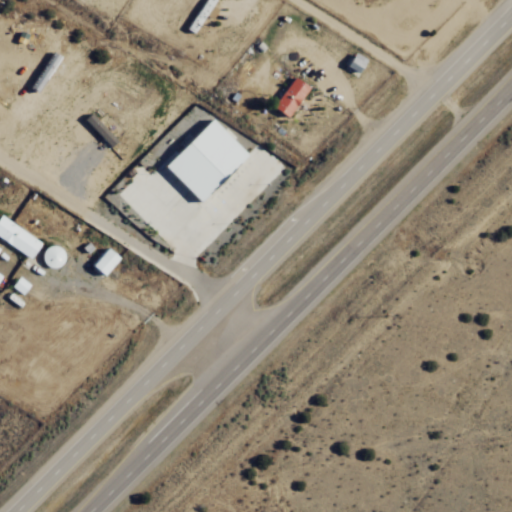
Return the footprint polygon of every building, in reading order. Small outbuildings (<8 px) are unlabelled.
[(357,73),(365,58),(353,51),(345,66),(357,73)] [(308,87),(292,76),(271,107),(286,117),(308,87)] [(83,119),(108,146),(115,140),(89,113),(83,119)] [(165,167),(212,122),(247,158),(199,204),(165,167)] [(40,242),(0,215),(0,238),(29,258),(40,242)] [(57,266),(54,267),(50,268),(46,267),(43,264),(41,261),(40,257),(40,254),(41,250),(43,247),(47,245),(51,244),(55,245),(58,246),(61,249),(63,252),(63,256),(62,260),(60,263),(57,266)] [(101,276),(117,258),(105,247),(89,265),(101,276)]
